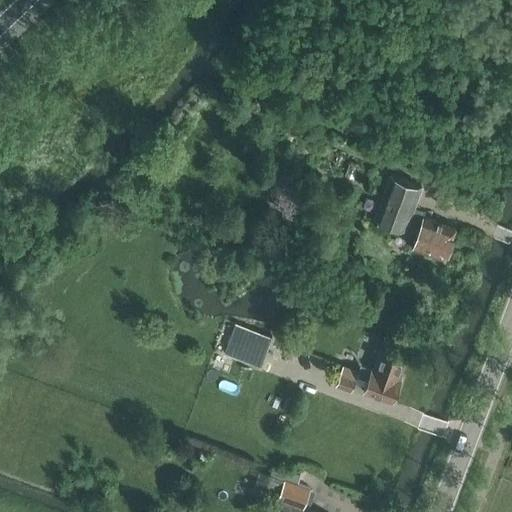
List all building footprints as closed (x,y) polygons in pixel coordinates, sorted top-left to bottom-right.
[(389,174),(373,219),(406,231),(415,234),(422,216),(413,212),(422,186),(389,174)] [(444,259),(456,228),(422,216),(415,234),(411,246),(444,259)] [(273,336),(236,322),(224,353),(262,367),(273,336)] [(345,365),(339,385),(352,390),(354,381),(366,385),(364,393),(392,403),(401,379),(398,378),(406,357),(381,348),(374,369),(360,364),(358,370),(345,365)] [(272,473),(265,492),(277,497),(276,499),(294,505),(291,511),(314,511),(302,507),(310,488),(272,473)]
